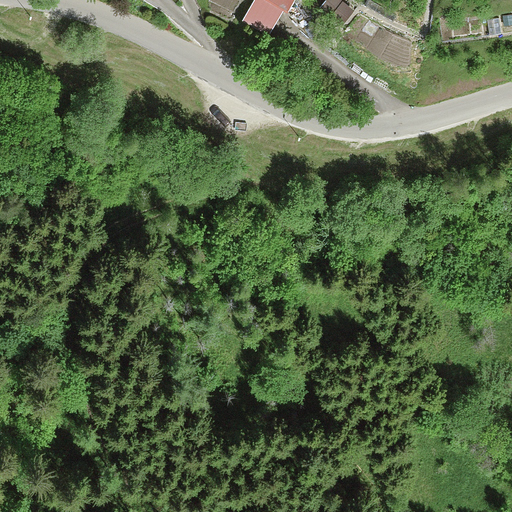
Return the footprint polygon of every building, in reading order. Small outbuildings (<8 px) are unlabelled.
[(283,12),(262,0),(254,0),(242,22),(268,37),(283,12)] [(262,0),(283,12),(288,14),(296,0),(262,0)] [(340,0),(327,0),(320,9),(341,26),(353,11),(340,0)] [(511,15),(503,17),(504,26),(511,24),(511,15)] [(497,19),(487,21),(489,35),(500,33),(497,19)]
